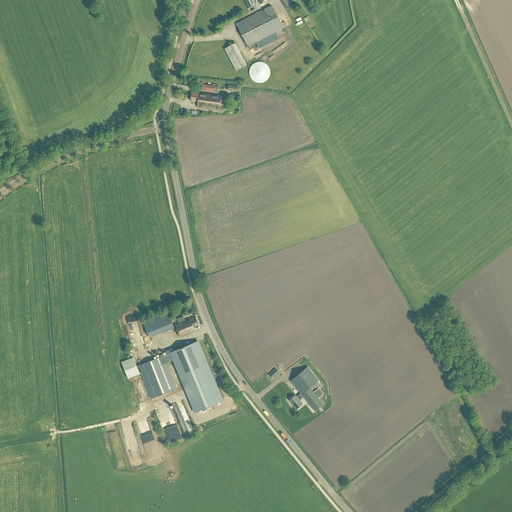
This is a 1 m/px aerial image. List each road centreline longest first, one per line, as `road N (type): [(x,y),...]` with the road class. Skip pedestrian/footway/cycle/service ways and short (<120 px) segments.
road 1 (tertiary): [(165,127),(198,291),(217,340),(349,511)]
road 2 (tertiary): [(0,194),(78,150),(165,127)]
road 3 (track): [(511,124),(456,0)]
road 4 (tertiary): [(196,0),(165,127)]
road 5 (track): [(417,511),(511,432)]
